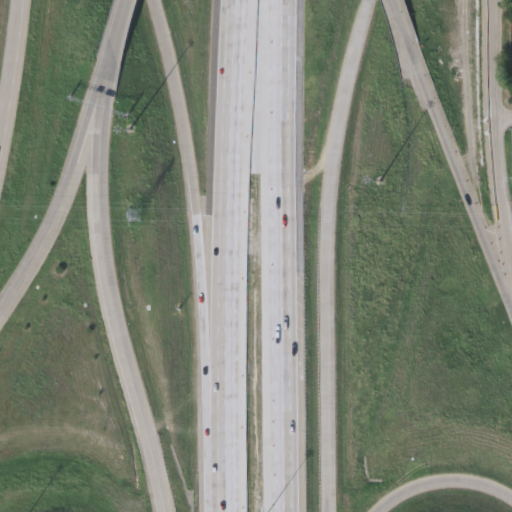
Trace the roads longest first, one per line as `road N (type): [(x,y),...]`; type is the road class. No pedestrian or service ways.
road 1 (motorway): [(291,511),(289,0)]
road 2 (motorway): [(109,72),(106,243),(168,511)]
road 3 (motorway): [(153,0),(208,252),(221,433)]
road 4 (motorway): [(239,0),(221,433)]
road 5 (motorway): [(332,511),(333,156)]
road 6 (secondary): [(511,265),(488,89),(488,0)]
road 7 (motorway): [(511,300),(413,64)]
road 8 (motorway): [(333,156),(367,0)]
road 9 (motorway): [(109,72),(61,208)]
road 10 (motorway): [(382,511),(437,487),(469,487),(511,505)]
road 11 (secondary): [(17,0),(0,125)]
road 12 (motorway): [(61,208),(0,316)]
